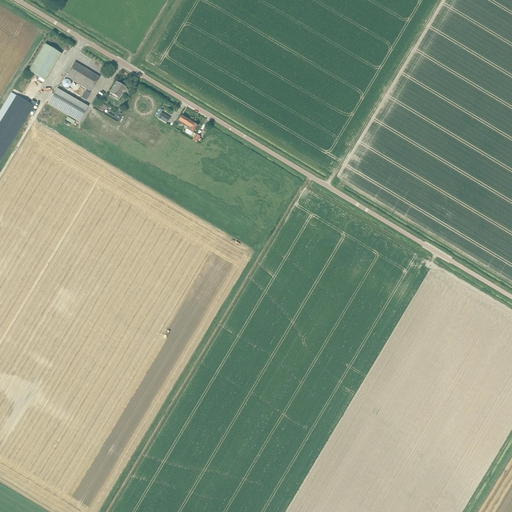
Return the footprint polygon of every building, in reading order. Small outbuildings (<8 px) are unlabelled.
[(60,54),(45,45),(44,45),(42,46),(43,47),(29,71),(45,80),(60,54)] [(90,92),(97,82),(99,77),(74,62),(66,77),(90,92)] [(118,101),(123,92),(126,88),(116,82),(110,93),(109,93),(117,97),(115,99),(118,101)] [(57,89),(48,104),(79,122),(88,107),(57,89)] [(0,120),(0,161),(35,103),(31,101),(29,104),(16,95),(15,96),(0,120)] [(103,106),(102,110),(116,115),(117,111),(103,106)] [(159,118),(167,123),(170,118),(162,113),(159,118)] [(181,124),(184,126),(188,119),(182,116),(182,117),(179,115),(175,122),(178,123),(180,125),(181,124)] [(193,133),(198,125),(194,123),(188,119),(184,126),(187,128),(187,129),(193,133)]
